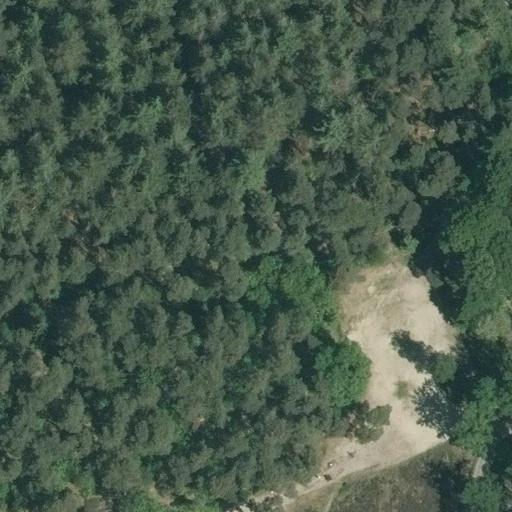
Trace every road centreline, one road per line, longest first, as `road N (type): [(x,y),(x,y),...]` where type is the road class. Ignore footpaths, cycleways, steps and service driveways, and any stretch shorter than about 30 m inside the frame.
road 1 (track): [(511,430),(421,417),(368,353),(365,305)]
road 2 (unclassified): [(511,376),(471,511)]
